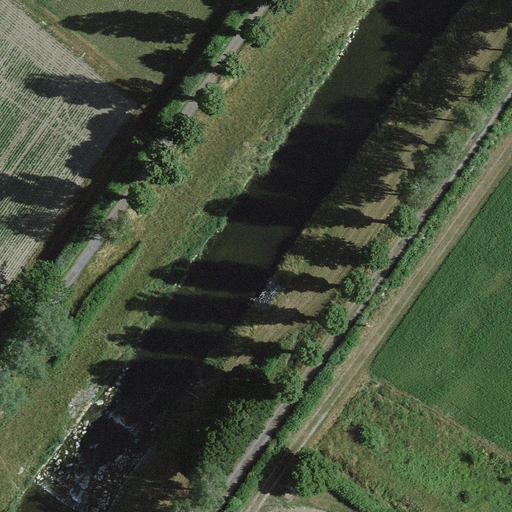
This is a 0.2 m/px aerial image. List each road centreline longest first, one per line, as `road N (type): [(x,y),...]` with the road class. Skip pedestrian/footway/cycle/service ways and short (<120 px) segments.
road 1 (track): [(208,511),(511,81)]
road 2 (track): [(262,0),(0,374)]
